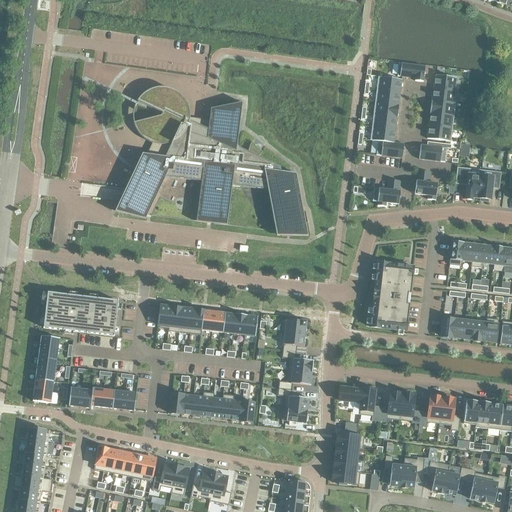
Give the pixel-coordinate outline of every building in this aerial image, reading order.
[(398,76),(423,79),(425,68),(399,64),(398,76)] [(435,76),(433,89),(455,91),(456,78),(435,76)] [(378,78),(377,90),(400,93),(401,81),(378,78)] [(177,92),(175,92),(172,90),(170,89),(167,89),(165,88),(162,88),(160,88),(157,88),(154,89),(152,90),(149,91),(147,92),(145,93),(143,95),(141,96),(140,98),(138,100),(137,102),(138,102),(162,113),(161,116),(134,123),(136,130),(140,136),(146,140),(153,143),(160,145),(159,147),(157,147),(154,148),(154,150),(154,152),(156,154),(155,156),(142,155),(116,211),(147,215),(165,177),(202,182),(196,222),(227,225),(231,186),(268,190),(276,232),(307,236),(296,174),(281,172),(280,168),(258,157),(260,156),(261,155),(261,154),(262,152),(261,151),(260,148),(258,146),(255,145),(252,142),(250,145),(249,147),(249,149),(248,151),(248,153),(237,147),(242,103),(211,109),(211,110),(208,130),(202,127),(202,125),(201,123),(199,122),(197,122),(195,124),(189,121),(190,114),(188,108),(186,102),(184,99),(182,97),(180,95),(178,94),(177,92)] [(433,89),(432,101),(453,104),(455,91),(433,89)] [(377,90),(375,102),(398,105),(400,93),(377,90)] [(432,101),(430,114),(452,116),(453,104),(432,101)] [(375,102),(374,115),(397,118),(398,105),(375,102)] [(430,114),(429,126),(450,129),(452,116),(430,114)] [(372,127),(395,130),(397,118),(374,115),(372,127)] [(449,142),(450,129),(429,126),(427,139),(449,142)] [(371,140),(379,141),(394,143),(395,130),(372,127),(371,140)] [(377,155),(402,158),(403,145),(393,144),(394,143),(379,141),(377,155)] [(445,163),(446,149),(421,146),(419,160),(445,163)] [(455,184),(455,185),(456,185),(467,186),(465,200),(473,201),(473,199),(478,200),(482,171),(457,168),(455,184)] [(416,181),(414,194),(427,196),(427,200),(435,201),(437,184),(435,184),(429,183),(430,173),(418,171),(417,182),(416,181)] [(491,201),(493,189),(499,190),(501,173),(482,171),(478,200),(491,201)] [(374,190),(372,202),(378,202),(377,206),(385,207),(386,203),(399,205),(400,192),(399,192),(387,190),(380,189),(375,189),(374,189),(374,190)] [(460,266),(461,262),(463,244),(463,243),(452,242),(449,265),(460,266)] [(463,244),(461,262),(472,263),(474,245),(463,244)] [(482,269),(482,264),(485,246),(474,245),(472,263),(471,268),(482,269)] [(485,246),(482,264),(493,265),(495,248),(485,246)] [(495,248),(493,265),(504,267),(506,249),(495,247),(495,248)] [(370,328),(406,332),(413,267),(378,263),(370,328)] [(48,293),(44,328),(114,337),(118,302),(48,293)] [(161,307),(158,328),(169,329),(171,308),(161,307)] [(169,329),(169,331),(179,333),(182,309),(171,308),(169,329)] [(182,309),(179,333),(190,334),(193,310),(182,309)] [(193,310),(190,334),(201,335),(201,330),(204,312),(193,310)] [(204,312),(201,330),(212,332),(214,313),(204,312)] [(214,313),(212,332),(223,333),(225,314),(214,313)] [(225,314),(223,333),(233,334),(236,315),(225,314)] [(236,315),(233,334),(244,335),(246,317),(246,316),(236,315)] [(246,317),(244,335),(255,337),(257,318),(246,317)] [(281,319),(280,332),(285,333),(305,335),(305,328),(306,328),(306,322),(281,319)] [(443,319),(441,337),(452,338),(454,320),(443,319)] [(487,319),(486,324),(484,342),(495,343),(498,320),(487,319)] [(452,338),(463,339),(465,322),(465,321),(454,320),(452,338)] [(475,323),(465,322),(463,339),(463,340),(473,341),(475,323)] [(499,344),(511,346),(511,339),(511,323),(502,322),(499,344)] [(486,324),(476,323),(474,341),(484,342),(486,324)] [(285,333),(283,351),(296,353),(297,346),(303,347),(305,335),(285,333)] [(41,336),(39,347),(58,350),(60,339),(41,336)] [(39,347),(38,358),(57,361),(58,350),(39,347)] [(283,351),(282,359),(289,359),(287,371),(312,374),(313,361),(295,359),(296,353),(283,351)] [(38,358),(37,369),(55,371),(57,361),(38,358)] [(37,369),(35,380),(54,382),(55,371),(37,369)] [(279,382),(278,389),(292,391),(293,384),(310,386),(312,374),(287,371),(286,383),(279,382)] [(35,380),(34,390),(52,393),(54,382),(35,380)] [(339,387),(337,402),(359,404),(361,389),(339,387)] [(71,388),(68,406),(80,408),(82,390),(71,388)] [(359,404),(359,412),(360,412),(359,415),(372,417),(371,422),(379,422),(381,407),(374,407),(376,389),(361,388),(361,389),(359,404)] [(93,391),(91,407),(101,408),(104,390),(93,389),(93,391)] [(278,389),(277,396),(284,397),(283,409),(308,411),(307,411),(309,399),(291,397),(292,391),(278,389)] [(34,390),(33,402),(50,404),(52,393),(34,390)] [(82,390),(80,408),(91,409),(91,407),(93,391),(82,390)] [(104,390),(101,408),(112,409),(114,391),(104,390)] [(114,391),(112,409),(123,410),(125,392),(114,391)] [(125,392),(123,410),(134,412),(136,393),(125,392)] [(387,419),(399,421),(403,393),(389,392),(387,408),(381,407),(379,422),(387,423),(387,419)] [(194,396),(191,415),(201,416),(204,393),(203,393),(203,397),(194,396)] [(204,393),(201,416),(211,418),(214,394),(204,393)] [(411,422),(411,424),(419,425),(420,412),(414,411),(416,395),(403,393),(399,421),(411,422)] [(172,394),(169,414),(181,415),(183,395),(172,394)] [(214,394),(211,418),(221,419),(223,395),(222,400),(214,399),(214,394)] [(183,395),(181,415),(182,415),(182,414),(191,415),(194,396),(183,395)] [(223,395),(221,419),(231,420),(234,399),(234,396),(223,395)] [(427,423),(439,425),(442,397),(429,396),(427,413),(420,412),(419,425),(419,427),(427,428),(427,423)] [(460,416),(454,416),(456,399),(442,397),(439,425),(451,426),(450,431),(458,432),(460,416)] [(234,399),(231,420),(240,421),(240,422),(243,402),(243,400),(234,399)] [(475,428),(476,428),(479,402),(466,400),(464,424),(475,425),(475,428)] [(243,402),(240,422),(252,423),(254,403),(243,402)] [(476,428),(487,429),(491,403),(479,402),(476,428)] [(487,429),(500,431),(503,406),(491,404),(491,403),(487,429)] [(503,406),(500,431),(511,432),(511,425),(511,406),(503,406)] [(283,409),(281,421),(289,422),(289,426),(296,426),(297,423),(306,424),(308,411),(283,409)] [(345,423),(344,434),(357,435),(358,425),(345,423)] [(43,479),(50,431),(29,428),(17,511),(38,511),(42,492),(51,493),(53,480),(43,479)] [(337,433),(335,446),(337,446),(359,449),(363,449),(364,437),(361,436),(357,435),(344,434),(337,433)] [(335,446),(334,458),(357,461),(358,461),(359,449),(337,446),(335,446)] [(94,470),(103,472),(108,450),(99,448),(94,470)] [(103,472),(113,474),(118,452),(108,450),(103,472)] [(113,474),(123,476),(127,454),(118,452),(113,474)] [(123,476),(132,478),(137,456),(127,454),(123,476)] [(132,478),(142,480),(146,457),(137,456),(132,478)] [(151,482),(156,459),(146,457),(142,480),(151,482)] [(384,469),(391,470),(389,486),(401,488),(401,489),(404,466),(392,465),(393,457),(385,457),(384,469)] [(334,458),(332,470),(357,473),(357,472),(358,461),(357,461),(334,458)] [(407,489),(414,489),(416,473),(423,474),(425,459),(417,458),(417,460),(405,459),(404,466),(401,489),(407,490),(407,489)] [(444,496),(444,495),(448,473),(450,466),(430,462),(427,474),(434,476),(431,492),(437,493),(437,494),(444,496)] [(161,487),(172,489),(177,466),(165,464),(162,479),(155,478),(152,490),(160,492),(161,487)] [(189,469),(177,466),(172,489),(171,494),(183,496),(189,469)] [(459,481),(465,482),(468,470),(461,468),(460,475),(448,473),(444,495),(456,497),(459,481)] [(360,473),(357,472),(357,473),(332,470),(331,483),(339,484),(339,485),(347,486),(347,485),(355,486),(355,485),(358,486),(360,473)] [(481,503),(486,481),(487,476),(475,474),(475,471),(468,470),(465,482),(473,484),(469,500),(481,502),(481,503)] [(193,486),(190,498),(198,499),(199,497),(210,499),(215,474),(203,472),(200,487),(193,486)] [(224,492),(227,477),(215,474),(210,499),(209,502),(229,506),(231,493),(224,492)] [(494,505),(497,488),(504,490),(506,477),(499,476),(498,478),(487,476),(486,481),(481,503),(487,504),(494,505)] [(288,481),(287,491),(304,493),(306,483),(288,481)] [(287,491),(286,500),(303,502),(304,493),(287,491)] [(285,510),(302,511),(303,502),(286,500),(285,510)]
